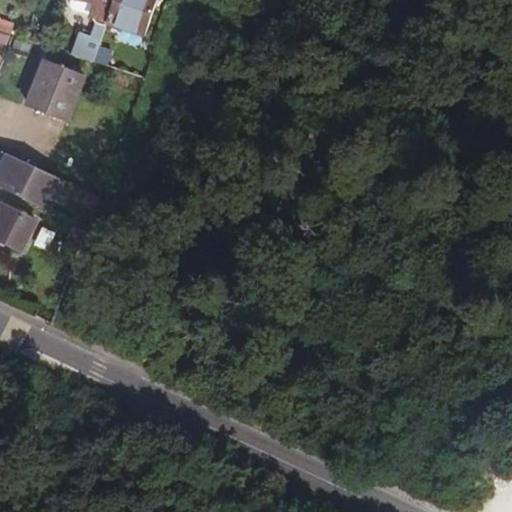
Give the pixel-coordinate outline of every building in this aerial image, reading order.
[(116,0),(72,0),(73,1),(95,5),(93,18),(97,26),(107,30),(108,25),(116,0)] [(116,0),(108,25),(145,38),(158,0),(116,0)] [(0,36),(8,39),(11,30),(0,26),(0,36)] [(82,63),(93,67),(101,46),(89,43),(84,54),(82,63)] [(65,57),(82,63),(84,54),(68,49),(65,57)] [(80,77),(42,65),(29,112),(65,124),(80,77)] [(2,190),(50,214),(64,183),(17,161),(2,190)] [(34,222),(0,204),(0,241),(20,251),(34,222)] [(69,238),(84,245),(89,233),(74,227),(69,238)]
